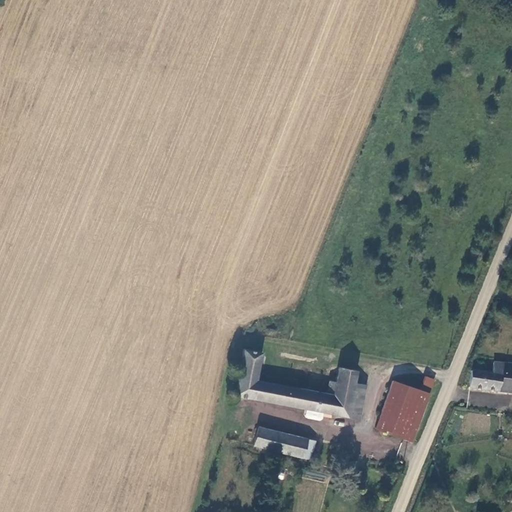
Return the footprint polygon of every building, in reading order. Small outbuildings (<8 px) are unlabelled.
[(353,382),(355,372),(339,369),(336,383),(330,382),(327,393),(329,393),(329,395),(255,380),(262,354),(243,350),(234,395),(305,410),(320,413),(345,418),(353,382)] [(470,388),(508,391),(511,364),(493,362),(492,373),(471,371),(470,388)] [(424,377),(419,392),(428,395),(433,380),(424,377)] [(366,386),(353,382),(345,418),(358,420),(366,386)] [(375,428),(411,441),(428,395),(419,392),(393,382),(375,428)] [(511,394),(469,391),(467,407),(511,410),(511,394)] [(317,420),(319,419),(320,413),(305,410),(303,415),(305,418),(317,420)] [(259,429),(253,447),(292,458),(297,439),(259,429)] [(297,439),(292,458),(309,462),(314,443),(297,439)]
